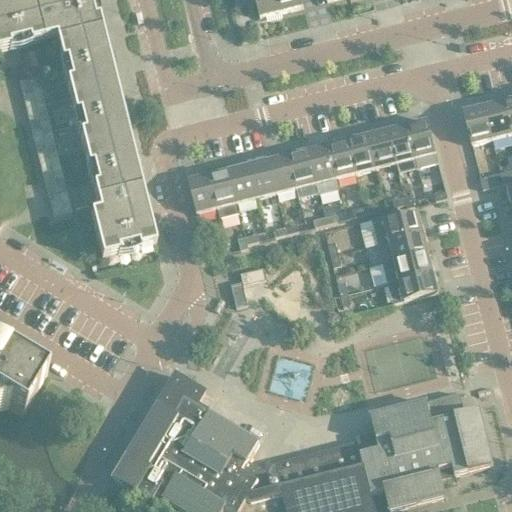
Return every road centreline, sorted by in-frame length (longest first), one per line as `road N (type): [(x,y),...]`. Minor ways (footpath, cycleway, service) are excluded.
road 1 (residential): [(511,402),(430,76)]
road 2 (residential): [(180,137),(430,76)]
road 3 (residential): [(418,32),(209,84)]
road 4 (residential): [(0,326),(118,396),(141,360)]
road 5 (residential): [(151,343),(0,254)]
road 6 (residential): [(189,285),(159,153),(180,137)]
